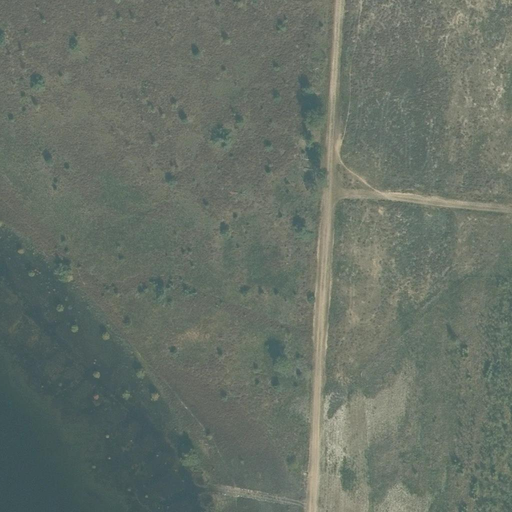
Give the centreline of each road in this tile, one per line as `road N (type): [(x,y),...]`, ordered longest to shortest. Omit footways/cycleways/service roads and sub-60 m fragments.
road 1 (track): [(308,511),(324,194)]
road 2 (track): [(324,194),(336,0)]
road 3 (track): [(324,194),(511,212)]
